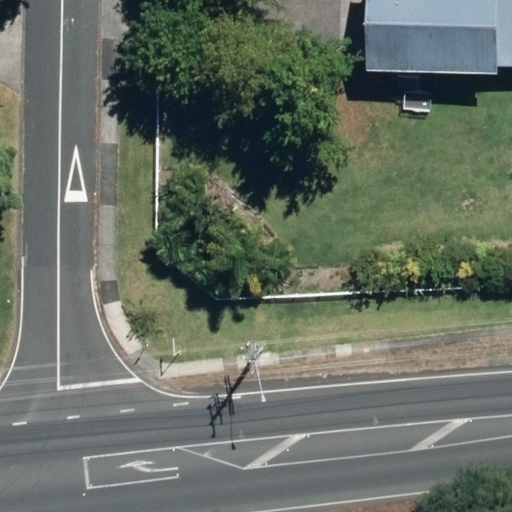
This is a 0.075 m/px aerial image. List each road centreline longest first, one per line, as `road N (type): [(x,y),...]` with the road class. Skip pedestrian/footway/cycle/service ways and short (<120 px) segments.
road 1 (residential): [(68,476),(57,395),(62,0)]
road 2 (secondary): [(68,476),(511,425)]
